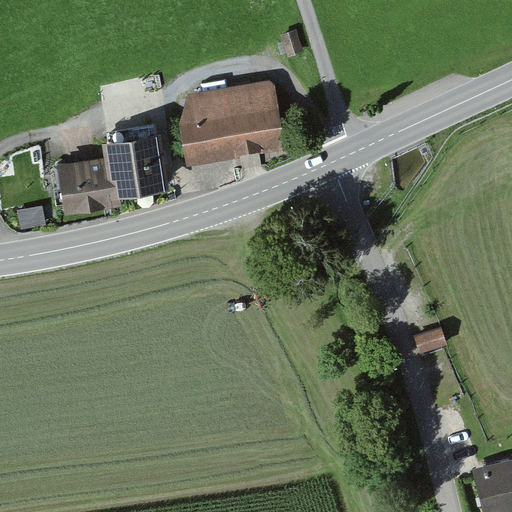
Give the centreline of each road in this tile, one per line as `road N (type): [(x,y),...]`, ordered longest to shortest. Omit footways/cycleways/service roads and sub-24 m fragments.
road 1 (residential): [(346,136),(280,74),(257,66),(182,80),(0,154)]
road 2 (unclassified): [(332,163),(413,370),(450,511)]
road 3 (secondary): [(332,163),(157,228),(0,261)]
road 4 (secondary): [(511,80),(354,153)]
road 5 (residential): [(346,136),(304,0)]
